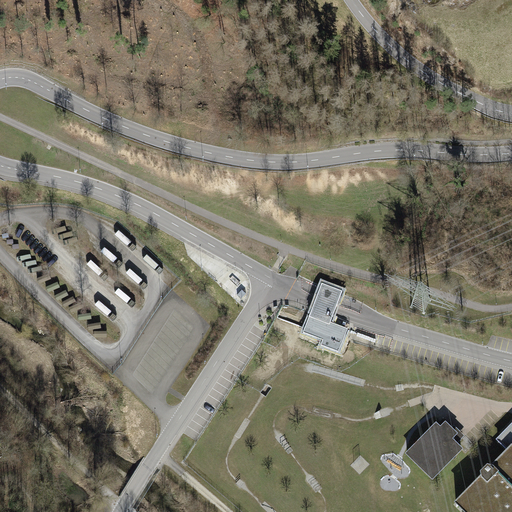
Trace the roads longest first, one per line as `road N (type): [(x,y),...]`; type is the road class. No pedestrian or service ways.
road 1 (unclassified): [(0,165),(105,190),(321,300),(511,361)]
road 2 (track): [(511,307),(470,304),(286,248),(0,116)]
road 3 (unclassified): [(511,153),(393,149),(247,159),(130,129),(24,78),(0,79)]
road 4 (unclassified): [(351,0),(414,65),(511,113)]
road 5 (track): [(132,511),(0,387)]
